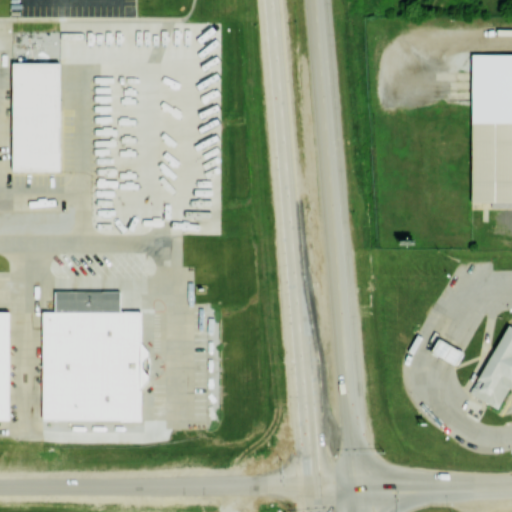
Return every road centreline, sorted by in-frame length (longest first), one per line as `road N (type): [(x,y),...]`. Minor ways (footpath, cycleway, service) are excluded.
road 1 (trunk): [(344,391),(329,164)]
road 2 (trunk): [(329,164),(273,378)]
road 3 (trunk): [(329,164),(316,0)]
road 4 (trunk): [(273,378),(269,511)]
road 5 (secondary): [(380,499),(248,509)]
road 6 (secondary): [(511,486),(380,499)]
